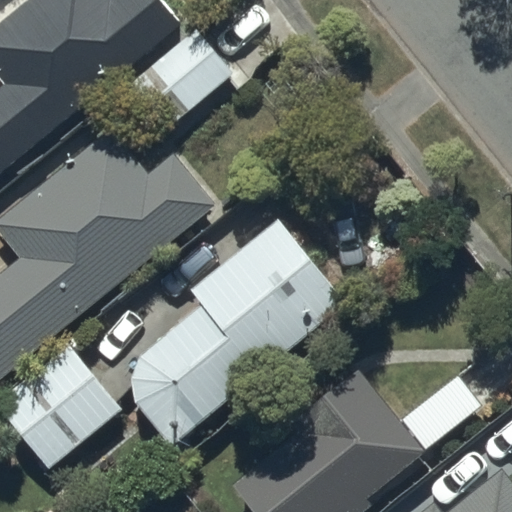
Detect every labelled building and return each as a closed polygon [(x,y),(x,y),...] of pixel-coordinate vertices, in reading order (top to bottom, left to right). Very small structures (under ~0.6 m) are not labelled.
[(0,169),(178,22),(160,0),(23,0),(0,19),(0,74),(4,80),(0,82),(0,169)] [(208,38),(198,25),(115,89),(149,134),(225,77),(200,44),(208,38)] [(0,215),(0,258),(3,262),(0,264),(0,374),(197,206),(160,164),(141,181),(98,131),(0,215)] [(161,455),(331,306),(263,223),(174,300),(185,313),(127,364),(117,387),(122,413),(161,455)] [(65,349),(0,397),(0,434),(31,476),(114,414),(65,349)] [(420,454),(357,374),(298,421),(308,434),(231,495),(244,511),(363,511),(368,508),(362,501),(420,454)] [(437,511),(433,506),(425,511),(511,511),(511,484),(501,470),(448,511),(437,511)]
